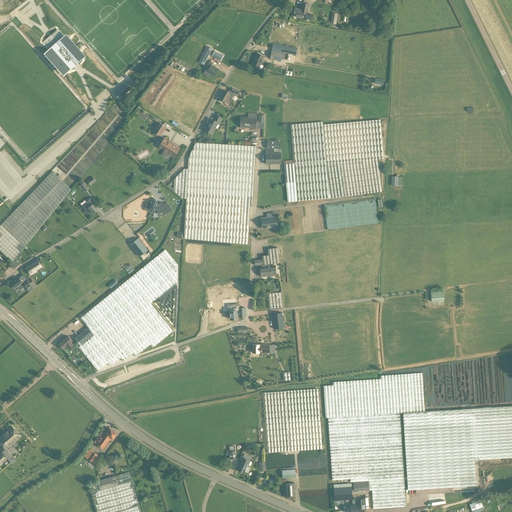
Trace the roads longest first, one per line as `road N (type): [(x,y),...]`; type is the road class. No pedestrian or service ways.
road 1 (unclassified): [(0,284),(177,166),(240,55),(285,0)]
road 2 (unclassified): [(259,127),(250,319),(80,385)]
road 3 (secondary): [(297,511),(158,447),(80,385)]
